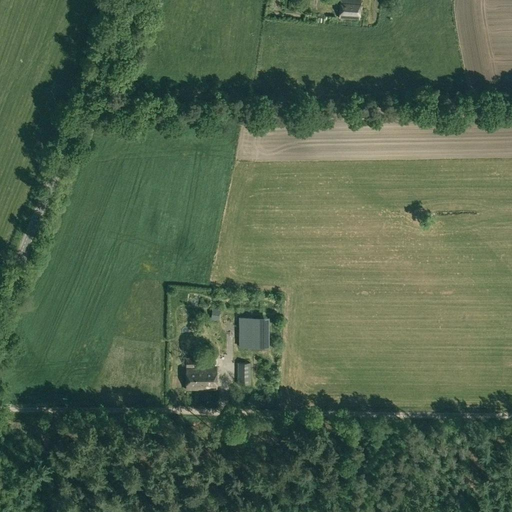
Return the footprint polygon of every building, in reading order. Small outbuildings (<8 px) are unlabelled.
[(359,20),(359,0),(340,0),(339,19),(359,20)] [(210,319),(218,320),(220,309),(212,308),(210,319)] [(238,347),(268,347),(268,317),(238,317),(238,347)] [(194,367),(194,358),(186,358),(186,390),(217,390),(216,367),(194,367)] [(237,384),(250,384),(250,363),(237,363),(237,384)]
